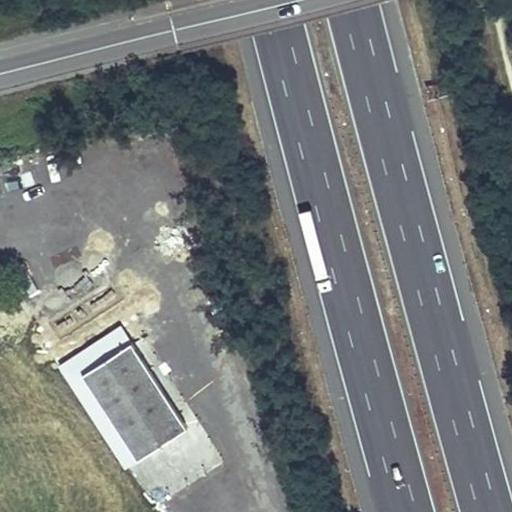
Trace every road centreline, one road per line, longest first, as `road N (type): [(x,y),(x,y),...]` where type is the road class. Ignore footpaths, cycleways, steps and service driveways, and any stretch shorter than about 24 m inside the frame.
road 1 (motorway): [(488,511),(356,0)]
road 2 (motorway): [(276,0),(408,511)]
road 3 (residential): [(247,511),(188,278),(138,208),(60,179)]
road 4 (tertiary): [(0,72),(284,0)]
